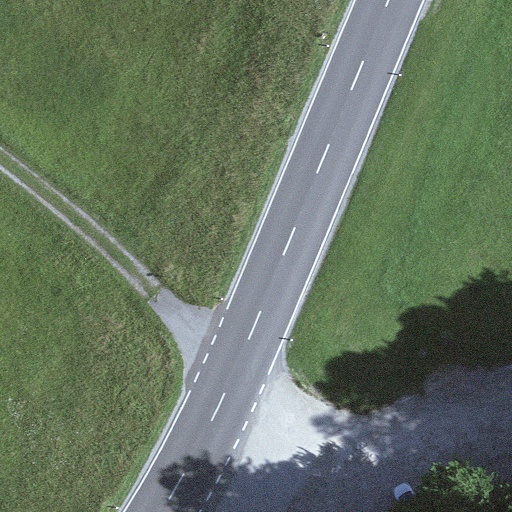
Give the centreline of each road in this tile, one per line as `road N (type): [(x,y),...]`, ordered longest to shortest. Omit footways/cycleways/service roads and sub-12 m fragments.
road 1 (track): [(0,157),(117,252),(230,376),(306,432),(417,443),(511,424)]
road 2 (secondary): [(386,0),(230,376),(160,511)]
